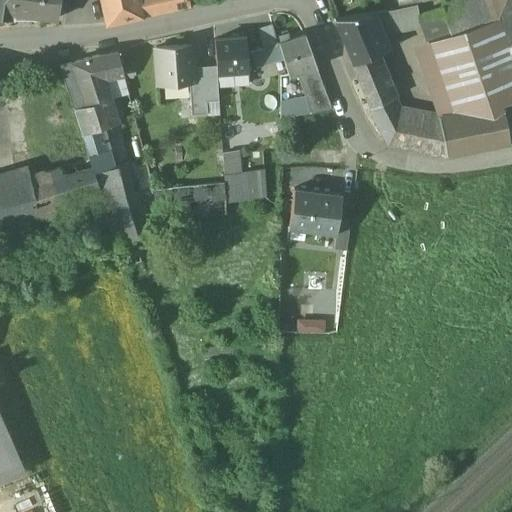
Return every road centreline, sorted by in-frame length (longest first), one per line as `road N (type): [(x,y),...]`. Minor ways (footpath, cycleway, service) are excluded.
road 1 (residential): [(292,5),(305,10),(359,132),(376,151),(430,164),(511,157)]
road 2 (residential): [(75,38),(274,1),(292,5)]
